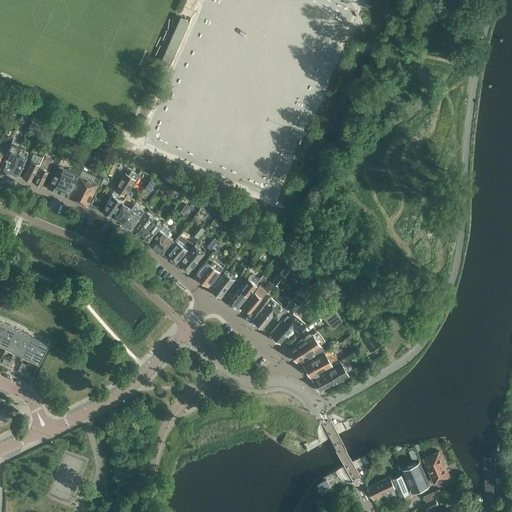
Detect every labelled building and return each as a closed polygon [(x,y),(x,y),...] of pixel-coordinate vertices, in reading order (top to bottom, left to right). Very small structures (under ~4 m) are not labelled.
[(170,64),(190,20),(181,16),(161,60),(170,64)] [(61,157),(69,142),(63,139),(55,155),(61,157)] [(10,171),(20,147),(15,145),(13,150),(8,148),(0,167),(10,171)] [(0,166),(0,167),(8,148),(6,147),(5,149),(2,148),(1,151),(0,150),(0,166)] [(19,175),(27,156),(22,154),(25,149),(20,147),(10,171),(19,175)] [(31,181),(40,159),(41,156),(34,153),(31,160),(22,177),(31,181)] [(41,185),(51,164),(40,159),(31,181),(41,185)] [(87,206),(98,182),(79,174),(69,198),(87,206)] [(57,192),(64,178),(62,177),(61,179),(53,175),(47,187),(57,192)] [(121,200),(124,195),(124,196),(133,181),(123,176),(115,190),(119,193),(117,197),(112,194),(102,210),(111,216),(121,200)] [(67,196),(73,184),(65,180),(66,178),(64,178),(57,192),(67,196)] [(121,223),(131,208),(122,201),(112,216),(121,223)] [(131,229),(141,214),(131,208),(121,223),(131,229)] [(148,242),(162,222),(147,211),(132,230),(148,242)] [(202,230),(198,227),(192,236),(196,239),(202,230)] [(156,248),(166,235),(159,229),(149,243),(156,248)] [(163,253),(173,240),(166,235),(156,248),(163,253)] [(175,263),(186,248),(175,241),(165,255),(175,263)] [(188,272),(204,251),(194,244),(178,265),(188,272)] [(214,277),(222,267),(213,260),(210,264),(206,261),(194,276),(208,286),(212,281),(213,283),(216,279),(214,277)] [(220,298),(234,278),(224,271),(210,290),(220,298)] [(237,309),(256,285),(247,278),(229,302),(237,309)] [(250,311),(262,295),(255,289),(243,306),(250,311)] [(291,312),(302,298),(296,293),(285,306),(285,308),(285,311),(283,313),(285,314),(289,310),(291,312)] [(277,318),(285,308),(270,297),(252,320),(262,328),(273,314),(277,318)] [(332,305),(321,314),(333,328),(343,320),(332,305)] [(298,331),(305,323),(291,312),(289,310),(285,314),(269,334),(280,343),(286,335),(291,329),(293,327),(298,331)] [(0,344),(6,347),(15,328),(7,324),(0,339),(0,344)] [(14,351),(23,332),(15,328),(6,347),(14,351)] [(299,359),(319,345),(324,342),(316,331),(289,351),(296,361),(299,359),(299,360),(299,359)] [(22,355),(31,336),(23,332),(14,351),(22,355)] [(30,359),(40,340),(31,336),(22,355),(30,359)] [(39,364),(48,344),(40,340),(30,359),(39,364)] [(303,365),(324,352),(319,345),(299,359),(303,365)] [(310,377),(336,361),(329,349),(324,352),(303,365),(310,377)] [(334,384),(349,375),(340,361),(311,378),(319,391),(332,382),(334,384)] [(450,476),(439,451),(424,458),(435,483),(450,476)] [(485,500),(496,500),(494,455),(483,456),(485,500)] [(420,461),(402,469),(412,493),(430,485),(420,461)] [(402,473),(393,477),(401,495),(410,491),(402,473)] [(399,494),(390,476),(368,487),(374,499),(385,494),(388,499),(399,494)] [(331,488),(328,482),(327,480),(319,484),(323,492),(331,488)] [(427,502),(442,495),(439,489),(424,496),(427,502)]
